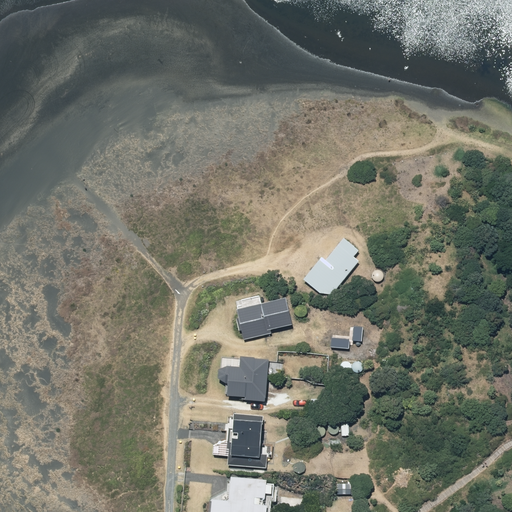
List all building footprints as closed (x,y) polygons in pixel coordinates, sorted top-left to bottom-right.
[(332,294),(359,261),(353,257),(358,250),(343,238),(324,260),(321,257),(303,280),(320,293),(332,294)] [(285,298),(237,309),(239,319),(237,320),(239,329),(241,329),(243,339),(271,333),(270,329),(291,325),(285,298)] [(362,326),(354,326),(353,340),(361,340),(362,326)] [(349,339),(332,338),(331,347),(349,348),(349,339)] [(264,401),(268,359),(240,357),(239,367),(227,366),(217,370),(217,377),(227,383),(226,394),(245,396),(245,400),(264,401)] [(352,365),(351,365),(351,364),(350,364),(350,363),(349,363),(348,362),(347,362),(346,362),(345,362),(344,362),(343,363),(342,364),(341,365),(341,366),(340,367),(340,368),(340,369),(341,370),(341,371),(341,372),(342,372),(343,373),(344,374),(345,374),(346,374),(347,374),(348,374),(349,374),(350,373),(351,372),(351,371),(352,370),(352,371),(353,372),(354,373),(355,373),(356,374),(357,374),(358,374),(359,374),(360,373),(361,373),(362,372),(363,371),(363,370),(363,369),(364,368),(364,367),(363,366),(363,365),(363,364),(362,364),(361,363),(361,362),(360,362),(359,362),(358,361),(357,361),(356,362),(355,362),(354,362),(353,363),(352,364),(352,365)] [(262,416),(234,414),(231,443),(229,443),(227,466),(266,468),(267,454),(259,454),(262,416)] [(341,424),(327,424),(327,436),(340,436),(341,424)] [(326,426),(313,426),(313,438),(326,438),(326,426)] [(307,463),(292,462),(292,474),(306,475),(307,463)] [(266,480),(230,477),(228,501),(210,499),(209,511),(252,511),(254,497),(264,498),(266,480)] [(337,484),(338,494),(351,494),(351,484),(337,484)] [(305,511),(307,499),(281,496),(280,510),(303,511),(305,511)]
